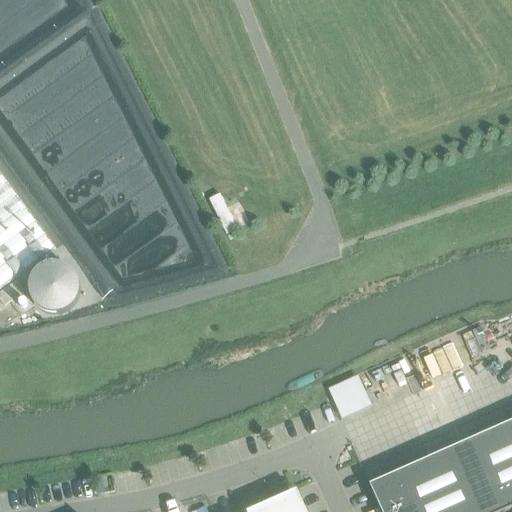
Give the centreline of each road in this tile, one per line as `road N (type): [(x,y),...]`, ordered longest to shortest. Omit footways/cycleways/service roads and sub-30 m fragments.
road 1 (unclassified): [(0,347),(193,299),(306,260)]
road 2 (unclassified): [(90,511),(155,500),(316,448),(342,511)]
